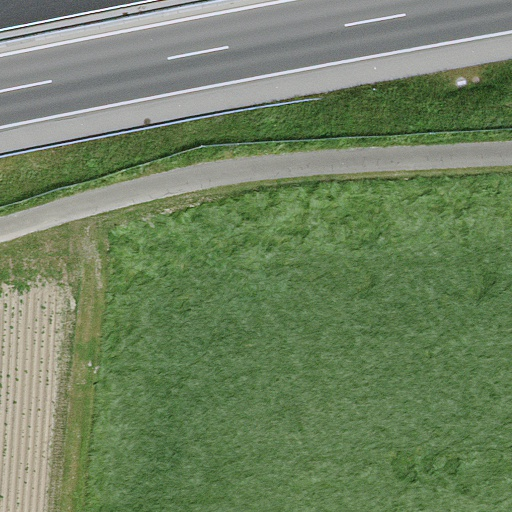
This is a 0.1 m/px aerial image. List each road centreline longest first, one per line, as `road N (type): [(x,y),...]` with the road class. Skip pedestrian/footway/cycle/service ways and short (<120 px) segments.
road 1 (unclassified): [(0,230),(211,173),(511,152)]
road 2 (motorway): [(0,91),(485,0)]
